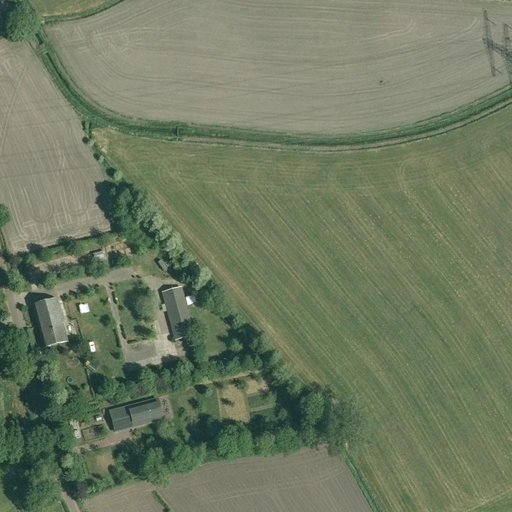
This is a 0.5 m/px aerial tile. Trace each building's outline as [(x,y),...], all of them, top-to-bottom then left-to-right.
[(195,335),(181,288),(161,293),(174,341),(195,335)] [(57,299),(32,306),(38,330),(39,329),(44,347),(67,341),(57,299)] [(159,407),(160,407),(158,400),(128,408),(133,427),(138,426),(138,425),(163,419),(159,407)] [(110,413),(111,419),(127,415),(126,408),(110,413)] [(81,418),(71,422),(73,430),(84,426),(81,418)] [(84,432),(75,433),(76,441),(85,440),(84,432)]
